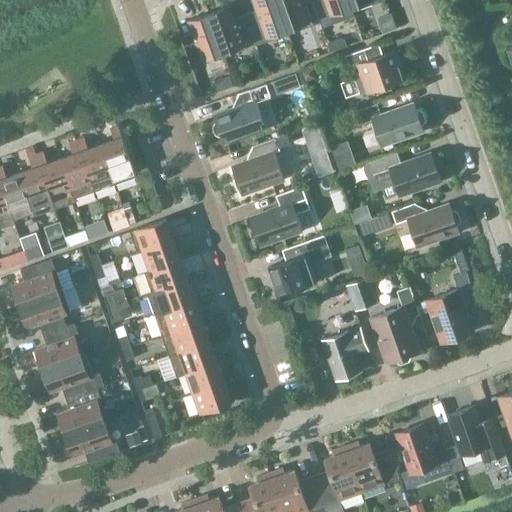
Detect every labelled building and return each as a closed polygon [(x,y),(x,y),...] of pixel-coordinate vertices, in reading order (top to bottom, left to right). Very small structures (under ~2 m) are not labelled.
[(256,45),(288,34),(276,0),(252,0),(256,10),(245,14),(253,37),(256,45)] [(320,22),(312,0),(276,0),(288,34),(320,22)] [(353,16),(351,11),(350,7),(351,6),(348,0),(312,0),(320,22),(322,27),(353,16)] [(348,0),(351,6),(350,7),(351,11),(377,2),(380,12),(388,9),(384,0),(348,0)] [(253,37),(245,14),(234,18),(230,6),(209,14),(222,52),(223,56),(245,49),(242,41),(253,37)] [(202,59),(222,52),(209,14),(188,21),(192,32),(181,36),(192,68),(203,63),(202,59)] [(337,39),(327,42),(330,51),(346,46),(343,39),(337,39)] [(376,57),(372,45),(344,55),(348,67),(356,64),(360,75),(355,77),(361,92),(365,91),(366,92),(405,78),(395,50),(376,57)] [(312,67),(302,70),(305,81),(316,77),(312,67)] [(296,74),(273,82),(278,94),(300,86),(296,74)] [(223,143),(264,128),(255,102),(270,97),(266,83),(237,93),(241,105),(214,115),(216,122),(214,123),(212,127),(215,134),(219,136),(221,135),(223,143)] [(381,116),(376,103),(353,111),(358,124),(372,119),(381,144),(422,129),(420,123),(422,123),(424,118),(422,111),(418,109),(415,110),(413,104),(381,116)] [(100,143),(115,184),(136,176),(117,125),(110,128),(114,139),(100,143)] [(245,161),(232,166),(241,194),(283,179),(274,152),(280,150),(279,148),(290,143),(287,133),(275,137),(251,146),(252,147),(245,161)] [(115,184),(100,143),(88,148),(84,137),(76,140),(94,191),(115,184)] [(73,199),(94,191),(76,140),(69,143),(72,153),(60,158),(71,189),(70,190),(73,199)] [(33,147),(25,149),(28,157),(36,154),(33,147)] [(71,189),(60,158),(47,162),(43,151),(36,154),(51,196),(53,201),(52,201),(55,208),(74,201),(73,199),(70,190),(71,189)] [(350,151),(333,157),(337,168),(354,163),(350,151)] [(401,163),(396,151),(368,161),(376,184),(393,178),(398,195),(440,180),(431,153),(401,163)] [(33,216),(55,208),(52,201),(53,201),(51,196),(36,154),(28,157),(32,168),(19,172),(30,204),(31,208),(31,209),(32,213),(33,216)] [(30,204),(19,172),(6,177),(2,166),(0,166),(0,183),(10,211),(12,215),(11,215),(13,220),(32,213),(31,209),(31,208),(30,204)] [(0,227),(14,223),(13,220),(11,215),(12,215),(10,211),(0,183),(0,227)] [(259,245),(301,230),(295,213),(309,208),(301,185),(275,195),(279,207),(249,217),(259,245)] [(129,201),(122,204),(125,213),(132,211),(129,201)] [(419,214),(415,202),(391,211),(395,224),(407,219),(417,246),(458,231),(456,224),(458,223),(460,219),(457,212),(453,210),(451,211),(449,204),(419,214)] [(366,204),(350,210),(354,222),(370,216),(366,204)] [(132,212),(126,214),(126,215),(129,224),(136,222),(132,212)] [(390,213),(378,217),(381,226),(393,221),(390,213)] [(126,215),(111,221),(114,229),(129,224),(126,215)] [(141,250),(173,239),(165,218),(129,231),(137,252),(142,251),(141,250)] [(374,231),(370,219),(357,223),(362,235),(374,231)] [(52,251),(67,245),(63,234),(48,239),(52,251)] [(269,274),(277,295),(316,282),(315,279),(320,278),(315,262),(332,257),(324,235),(281,249),(285,260),(266,267),(269,274)] [(149,270),(180,259),(173,239),(141,250),(142,251),(148,270),(149,270)] [(23,249),(27,260),(43,255),(39,244),(23,249)] [(357,245),(344,249),(349,263),(362,258),(357,245)] [(93,267),(101,264),(97,253),(89,256),(93,267)] [(8,255),(0,257),(0,269),(12,266),(8,255)] [(20,306),(63,290),(51,258),(20,269),(24,281),(13,285),(20,306)] [(151,292),(187,280),(180,259),(149,270),(148,270),(144,271),(151,292)] [(101,264),(93,267),(98,279),(105,276),(101,264)] [(441,342),(473,331),(462,298),(474,294),(466,271),(453,276),(458,289),(426,300),(441,342)] [(354,309),(376,301),(367,277),(345,285),(354,309)] [(147,294),(154,314),(194,300),(187,280),(151,292),(147,294)] [(386,362),(418,350),(407,318),(419,313),(409,286),(396,290),(402,306),(370,317),(386,362)] [(43,334),(66,325),(62,314),(70,311),(63,290),(20,306),(27,326),(39,323),(43,334)] [(108,308),(116,305),(112,294),(104,297),(108,308)] [(161,335),(202,321),(194,300),(154,314),(161,335)] [(116,305),(108,308),(112,319),(120,317),(116,305)] [(168,355),(209,341),(202,321),(161,335),(168,355)] [(81,356),(74,336),(78,334),(74,322),(66,325),(43,334),(47,345),(35,349),(43,370),(81,356)] [(368,350),(360,326),(347,331),(347,330),(321,339),(336,380),(362,370),(356,354),(368,350)] [(309,329),(299,332),(302,343),(313,339),(309,329)] [(122,349),(130,346),(126,335),(118,337),(122,349)] [(176,376),(185,372),(216,361),(209,341),(168,355),(176,376)] [(130,346),(122,349),(126,360),(134,357),(130,346)] [(97,387),(104,385),(101,378),(99,372),(92,374),(85,354),(81,356),(43,370),(50,391),(61,387),(65,398),(97,387)] [(192,393),(223,381),(216,361),(185,372),(192,393)] [(109,375),(101,378),(104,385),(107,383),(112,382),(109,375)] [(140,375),(133,378),(137,389),(152,384),(149,375),(141,378),(140,375)] [(223,381),(192,393),(199,414),(231,402),(223,381)] [(104,385),(97,387),(101,398),(111,394),(107,383),(104,385)] [(152,384),(137,389),(141,401),(160,394),(156,383),(152,384)] [(101,398),(97,387),(65,398),(69,409),(58,413),(65,434),(103,420),(96,400),(101,398)] [(511,391),(497,396),(511,437),(511,436),(511,391)] [(485,433),(474,405),(446,415),(461,455),(478,448),(486,471),(508,464),(496,429),(485,433)] [(154,438),(162,435),(159,428),(152,408),(144,411),(154,438)] [(103,420),(65,434),(73,455),(84,451),(88,462),(119,451),(115,439),(111,441),(103,420)] [(433,452),(423,423),(395,433),(409,473),(427,467),(431,479),(453,471),(445,447),(433,452)] [(138,431),(127,435),(131,446),(142,442),(138,431)] [(345,445),(361,492),(399,478),(388,448),(373,453),(369,442),(360,445),(358,440),(345,445)] [(454,444),(445,447),(453,471),(462,468),(454,444)] [(323,505),(361,492),(345,445),(331,450),(333,455),(324,458),(328,469),(313,475),(323,505)] [(303,511),(323,505),(313,475),(298,480),(294,469),(284,472),(283,467),(269,472),(283,511),(303,511)] [(237,501),(241,511),(283,511),(269,472),(256,476),(258,481),(248,485),(252,496),(237,501)] [(241,511),(237,501),(222,507),(218,495),(209,499),(207,494),(194,498),(198,511),(241,511)] [(198,511),(194,498),(181,503),(182,508),(173,511),(198,511)] [(423,511),(420,502),(410,506),(411,511),(423,511)]
